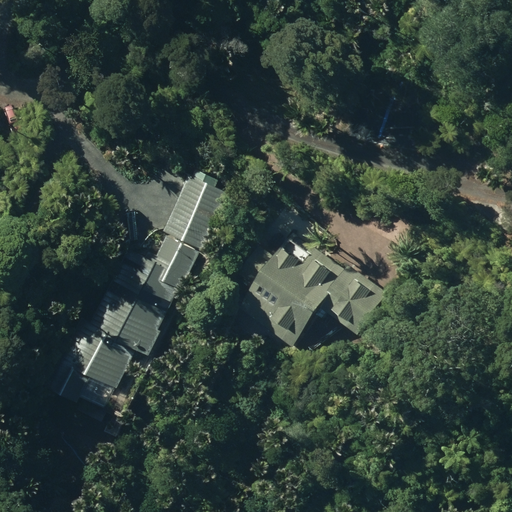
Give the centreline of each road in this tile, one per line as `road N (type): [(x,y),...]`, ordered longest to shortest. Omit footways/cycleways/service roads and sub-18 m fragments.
road 1 (unknown): [(166,24),(182,61),(221,93),(348,157),(511,160)]
road 2 (unknown): [(166,24),(138,11),(104,13),(43,50),(24,50),(0,32)]
